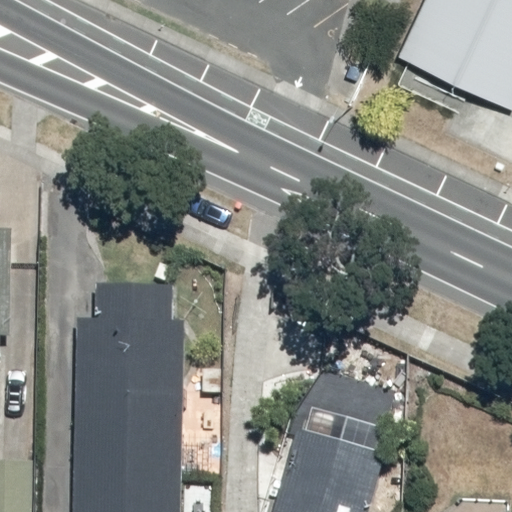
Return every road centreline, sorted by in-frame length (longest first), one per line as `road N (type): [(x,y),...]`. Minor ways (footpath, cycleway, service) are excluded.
road 1 (secondary): [(0,12),(317,190)]
road 2 (secondary): [(317,190),(0,59)]
road 3 (secondary): [(317,190),(511,280)]
